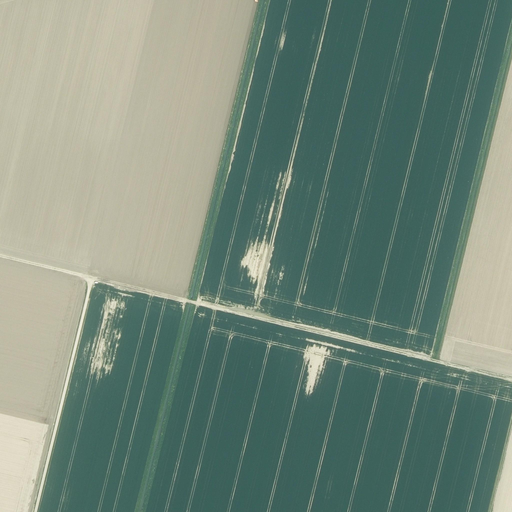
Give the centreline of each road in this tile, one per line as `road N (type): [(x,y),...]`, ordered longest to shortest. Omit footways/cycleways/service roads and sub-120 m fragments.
road 1 (track): [(511,379),(0,255)]
road 2 (track): [(35,511),(91,277)]
